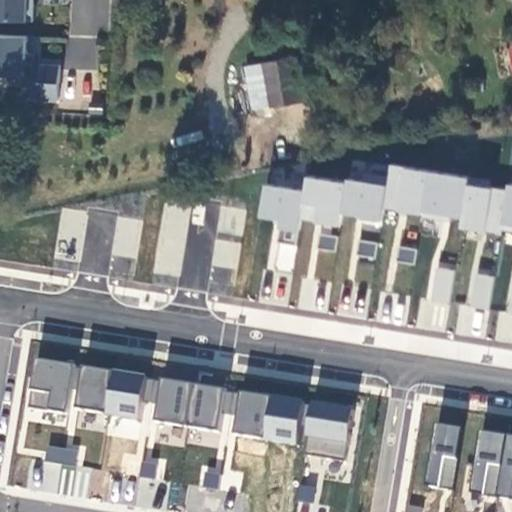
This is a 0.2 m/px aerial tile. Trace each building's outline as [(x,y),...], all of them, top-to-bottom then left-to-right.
[(0,0),(0,22),(31,24),(32,0),(0,0)] [(27,56),(28,39),(0,37),(0,75),(6,76),(10,80),(27,81),(26,98),(60,100),(61,67),(36,65),(36,56),(27,56)] [(305,53),(293,55),(300,99),(312,97),(305,53)] [(293,55),(261,61),(268,105),(300,99),(293,55)] [(261,61),(242,65),(250,108),(268,105),(261,61)] [(383,209),(420,215),(427,174),(389,168),(386,187),(383,209)] [(461,221),(466,185),(467,180),(427,174),(420,215),(461,221)] [(340,214),(345,184),(306,178),(303,193),(299,220),(338,226),(340,214)] [(383,209),(386,187),(345,180),(345,184),(340,214),(381,221),(383,209)] [(501,225),(506,191),(466,185),(461,221),(459,229),(500,235),(501,225)] [(511,186),(507,186),(506,191),(501,225),(511,226),(511,186)] [(299,220),(303,193),(263,187),(258,218),(278,221),(277,228),(297,231),(299,220)] [(273,230),(269,268),(293,270),(297,232),(273,230)] [(449,303),(454,270),(436,267),(430,300),(449,303)] [(489,310),(493,276),(470,273),(466,307),(489,310)] [(73,364),(36,358),(28,406),(65,412),(73,364)] [(109,371),(82,367),(75,411),(102,415),(109,371)] [(154,378),(109,371),(102,415),(140,421),(143,401),(151,402),(154,378)] [(192,384),(154,378),(151,402),(156,403),(153,421),(185,426),(192,384)] [(233,390),(192,384),(185,426),(220,432),(223,412),(229,413),(233,390)] [(268,395),(233,390),(229,413),(235,414),(232,435),(261,440),(268,395)] [(304,401),(268,395),(261,440),(297,445),(301,424),(304,401)] [(353,408),(311,402),(304,452),(346,458),(353,408)] [(462,427),(435,423),(425,484),(452,488),(462,427)] [(506,434),(479,430),(469,491),(496,495),(506,434)] [(511,434),(506,434),(496,495),(511,497),(511,434)] [(79,449),(46,444),(44,462),(76,467),(79,449)] [(163,479),(164,456),(142,455),(141,478),(163,479)] [(217,487),(219,468),(201,466),(199,486),(217,487)] [(407,504),(405,511),(440,511),(443,496),(425,493),(423,507),(407,504)]
